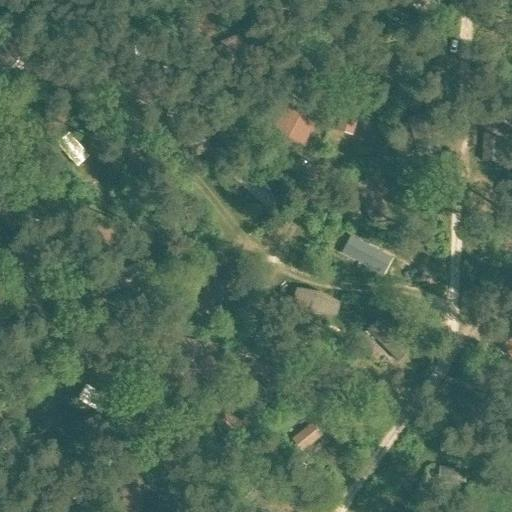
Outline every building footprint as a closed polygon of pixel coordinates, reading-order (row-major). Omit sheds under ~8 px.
[(280,0),(253,0),(253,25),(279,26),(280,0)] [(407,0),(424,17),(441,0),(407,0)] [(143,41),(125,44),(130,78),(148,75),(143,41)] [(0,60),(16,70),(24,57),(0,42),(0,60)] [(304,123),(277,110),(268,127),(295,140),(304,123)] [(426,119),(410,123),(417,151),(434,147),(426,119)] [(504,155),(504,127),(484,126),(483,155),(504,155)] [(69,135),(58,144),(77,167),(88,158),(69,135)] [(279,195),(271,188),(246,165),(234,177),(267,208),(279,195)] [(369,180),(353,188),(373,225),(388,217),(369,180)] [(381,273),(388,260),(351,240),(343,254),(381,273)] [(140,261),(103,275),(108,290),(145,276),(140,261)] [(40,305),(26,263),(11,268),(24,310),(40,305)] [(208,279),(198,310),(217,316),(227,285),(208,279)] [(402,349),(374,321),(362,333),(371,342),(372,340),(391,359),(402,349)] [(200,342),(164,334),(160,351),(196,358),(200,342)] [(511,337),(500,348),(511,360),(511,337)] [(108,399),(86,384),(78,398),(100,412),(108,399)] [(310,424),(292,439),(302,450),(320,436),(310,424)] [(247,499),(268,475),(255,465),(235,489),(247,499)] [(466,467),(438,466),(437,482),(465,483),(466,467)] [(140,511),(133,476),(116,480),(123,511),(140,511)] [(81,487),(41,500),(44,511),(56,511),(86,503),(81,487)]
